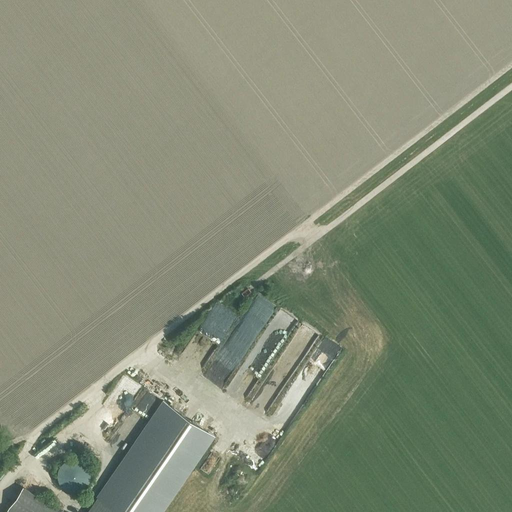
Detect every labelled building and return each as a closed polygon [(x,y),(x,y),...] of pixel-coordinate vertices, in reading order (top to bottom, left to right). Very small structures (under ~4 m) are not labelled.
[(269,318),(278,324),(285,313),(276,307),(269,318)] [(317,370),(322,359),(329,362),(337,346),(321,339),(309,366),(317,370)] [(277,360),(272,357),(248,397),(252,399),(250,402),(264,411),(294,362),(281,354),(277,360)] [(124,402),(136,391),(125,380),(113,391),(124,402)] [(133,408),(142,413),(151,396),(142,391),(133,408)] [(97,495),(97,496),(99,497),(120,511),(159,511),(213,435),(214,436),(162,400),(162,401),(164,402),(99,496),(97,495)] [(106,435),(114,422),(105,417),(98,430),(106,435)] [(72,458),(71,458),(69,458),(67,459),(66,460),(65,460),(63,461),(62,462),(61,463),(60,465),(59,467),(58,469),(57,471),(57,473),(57,475),(57,477),(57,479),(58,480),(58,482),(59,484),(60,485),(61,486),(63,488),(65,489),(66,490),(69,491),(70,491),(72,492),(74,492),(76,491),(77,491),(78,491),(80,490),(82,490),(83,489),(84,488),(86,486),(87,485),(88,484),(88,483),(89,481),(90,480),(90,478),(90,476),(90,475),(90,473),(90,470),(89,468),(88,466),(87,464),(86,463),(85,462),(83,461),(81,459),(79,459),(76,458),(74,458),(72,458)] [(59,511),(22,487),(10,505),(20,511),(59,511)] [(120,511),(99,497),(89,511),(120,511)]
